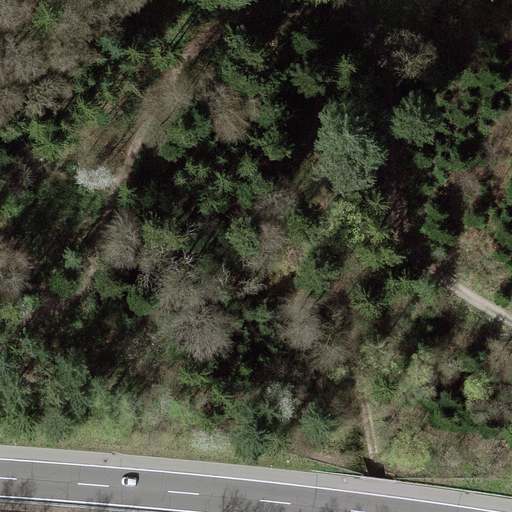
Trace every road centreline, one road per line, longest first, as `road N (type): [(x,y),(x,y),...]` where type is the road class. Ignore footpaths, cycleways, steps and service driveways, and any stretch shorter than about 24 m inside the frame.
road 1 (track): [(0,319),(35,314),(77,288),(135,136),(188,51),(227,20),(265,5),(350,10)]
road 2 (track): [(350,10),(317,97),(316,141),(333,281),(376,478)]
road 3 (track): [(511,326),(456,293),(409,245),(389,173),(389,78),(350,10)]
road 4 (motorway): [(364,511),(0,477)]
